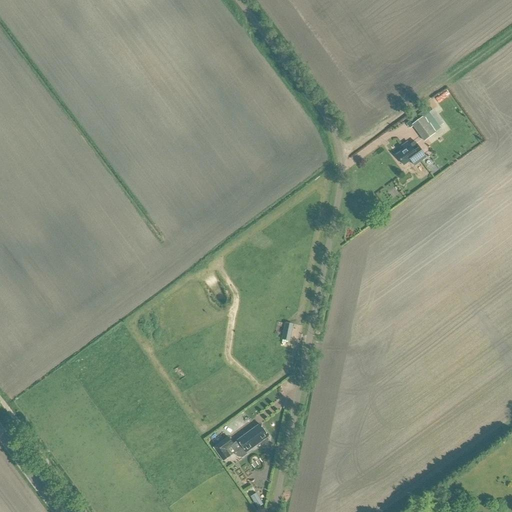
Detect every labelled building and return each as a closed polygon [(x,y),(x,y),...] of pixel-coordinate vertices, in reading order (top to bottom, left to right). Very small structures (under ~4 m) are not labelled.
[(423,117),(412,126),(424,143),(435,134),(423,117)] [(407,143),(401,148),(403,151),(397,156),(405,166),(411,161),(415,166),(427,157),(415,142),(410,146),(407,143)] [(285,322),(281,343),(289,345),(293,324),(285,322)] [(230,436),(234,442),(256,425),(252,419),(230,436)] [(229,437),(214,448),(223,461),(243,447),(247,453),(261,442),(263,444),(265,444),(268,442),(269,439),(267,438),(269,436),(260,425),(234,444),(229,437)] [(258,471),(256,480),(262,481),(261,487),(268,489),(273,465),(265,463),(263,473),(258,471)] [(263,504),(256,493),(251,497),(257,508),(263,504)]
